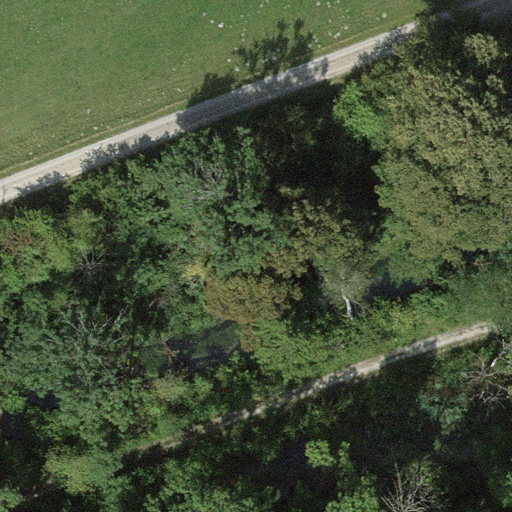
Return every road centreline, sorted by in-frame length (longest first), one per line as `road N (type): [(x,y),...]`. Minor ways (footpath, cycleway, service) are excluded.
road 1 (track): [(509,0),(0,196)]
road 2 (track): [(511,332),(38,511)]
